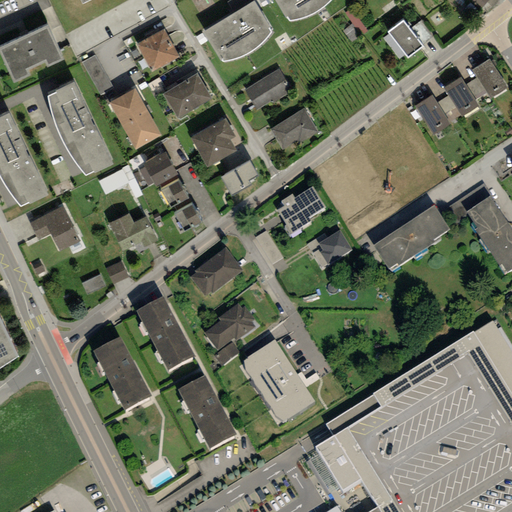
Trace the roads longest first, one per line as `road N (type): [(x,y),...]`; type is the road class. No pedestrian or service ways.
road 1 (residential): [(50,355),(489,24)]
road 2 (tertiary): [(50,355),(127,511)]
